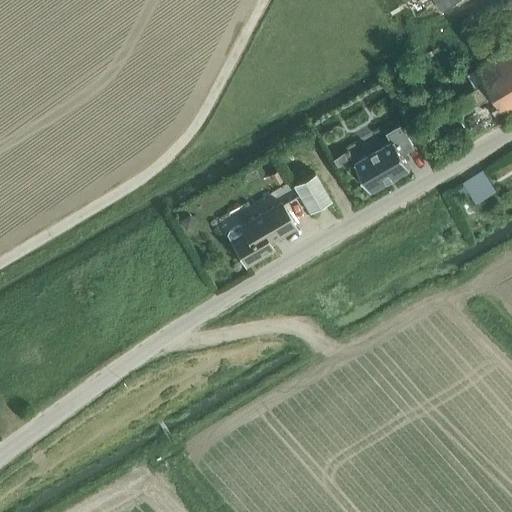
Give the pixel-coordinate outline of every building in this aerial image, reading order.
[(511,0),(501,0),(467,22),(486,56),(511,40),(511,0)] [(453,104),(472,136),(508,114),(511,111),(511,48),(468,75),(477,89),(453,104)] [(392,142),(354,163),(370,191),(410,168),(402,154),(414,147),(401,125),(387,133),(392,142)] [(343,153),(331,160),(336,167),(347,159),(343,153)] [(313,171),(293,183),(310,212),(330,200),(313,171)] [(268,241),(294,226),(280,202),(240,226),(244,233),(231,241),(245,264),(273,248),(268,241)] [(189,215),(179,221),(184,230),(190,227),(192,220),(189,215)]
